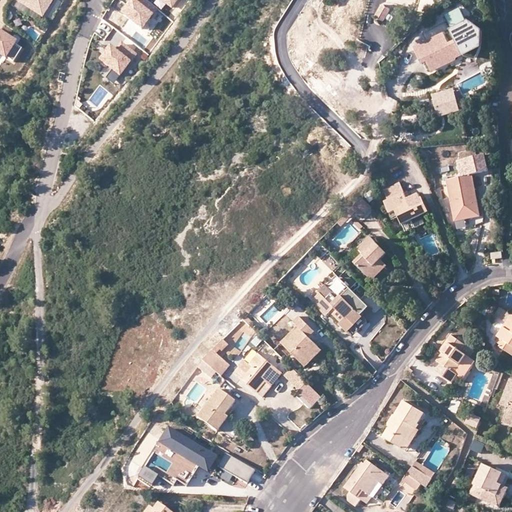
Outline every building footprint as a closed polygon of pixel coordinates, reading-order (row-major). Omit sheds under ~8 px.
[(21,0),(20,2),(44,16),(53,0),(21,0)] [(157,7),(147,0),(137,0),(136,2),(133,0),(128,7),(123,13),(142,27),(157,7)] [(384,24),(392,12),(382,5),(374,17),(384,24)] [(454,30),(468,24),(462,10),(448,16),(454,30)] [(483,32),(470,23),(468,24),(454,30),(459,41),(450,45),(445,34),(417,47),(423,62),(428,59),(433,70),(456,59),(457,57),(465,54),(465,55),(476,58),(481,48),(483,32)] [(0,32),(0,53),(8,59),(9,58),(16,62),(24,49),(17,44),(18,43),(0,32)] [(135,53),(121,43),(115,50),(110,46),(104,55),(101,60),(120,74),(135,53)] [(474,67),(477,60),(464,56),(462,63),(474,67)] [(454,92),(432,96),(434,105),(456,101),(454,92)] [(456,162),(459,178),(468,176),(472,176),(487,172),(484,156),(456,162)] [(474,201),(468,176),(459,178),(448,180),(457,222),(469,219),(480,217),(477,201),(474,201)] [(472,176),(468,176),(474,201),(477,201),(472,176)] [(388,201),(405,193),(401,185),(384,193),(388,201)] [(388,201),(385,202),(391,214),(397,211),(403,225),(429,213),(423,199),(410,204),(406,197),(405,193),(388,201)] [(374,205),(365,194),(353,207),(357,210),(363,216),(374,205)] [(410,204),(423,199),(421,195),(408,201),(410,204)] [(357,210),(353,207),(347,213),(351,216),(357,210)] [(351,216),(347,213),(339,221),(343,225),(351,216)] [(355,263),(368,277),(376,269),(374,267),(381,260),(387,255),(378,245),(370,237),(357,249),(362,255),(355,263)] [(376,269),(368,277),(372,281),(388,267),(381,260),(374,267),(376,269)] [(332,289),(341,280),(336,275),(327,284),(332,289)] [(335,309),(343,316),(346,319),(342,323),(340,325),(346,331),(361,317),(343,298),(340,300),(326,286),(320,292),(319,291),(314,296),(316,298),(315,300),(329,315),(332,312),(335,309)] [(351,290),(343,298),(361,317),(369,309),(351,290)] [(329,315),(315,300),(313,301),(328,316),(329,315)] [(335,309),(332,312),(342,323),(346,319),(343,316),(335,309)] [(508,324),(511,317),(511,316),(502,310),(498,317),(508,324)] [(511,317),(508,324),(499,337),(501,339),(498,343),(501,345),(502,348),(511,354),(511,317)] [(246,318),(244,320),(250,326),(252,324),(246,318)] [(308,336),(312,331),(299,318),(294,323),(298,327),(282,344),(306,367),(322,351),(314,342),(310,338),(308,336)] [(447,342),(450,345),(444,354),(438,361),(442,364),(440,368),(437,372),(453,384),(459,376),(465,381),(476,367),(478,369),(481,365),(471,359),(475,353),(452,336),(447,342)] [(211,370),(212,371),(222,360),(217,355),(229,343),(225,339),(202,363),(211,370)] [(444,354),(450,345),(447,342),(441,352),(444,354)] [(264,397),(272,387),(266,382),(277,370),(273,367),(266,361),(259,355),(240,377),(252,388),(264,397)] [(271,356),(266,361),(273,367),(277,361),(271,356)] [(230,367),(222,360),(212,371),(221,378),(230,367)] [(240,377),(250,366),(245,362),(235,374),(240,377)] [(206,376),(211,370),(202,363),(198,369),(206,376)] [(312,388),(293,369),(285,377),(304,396),(312,388)] [(266,382),(272,387),(282,375),(277,370),(266,382)] [(504,422),(511,425),(511,380),(501,405),(509,408),(504,422)] [(323,399),(312,388),(304,396),(302,399),(312,410),(323,399)] [(199,419),(213,429),(223,416),(225,418),(231,409),(235,404),(219,392),(199,419)] [(453,399),(449,411),(457,414),(462,403),(453,399)] [(385,439),(402,450),(416,429),(418,431),(420,427),(418,425),(425,415),(405,402),(395,418),(397,419),(395,422),(391,429),(385,439)] [(470,415),(466,423),(479,428),(482,419),(470,415)] [(223,416),(213,429),(218,433),(228,419),(225,418),(223,416)] [(387,427),(391,429),(395,422),(397,419),(395,418),(394,417),(387,427)] [(219,459),(169,429),(159,446),(184,460),(204,472),(209,475),(219,459)] [(416,429),(402,450),(407,453),(421,432),(418,431),(416,429)] [(479,458),(486,445),(476,440),(469,453),(479,458)] [(184,460),(159,446),(155,454),(173,465),(168,474),(157,468),(153,474),(160,478),(170,485),(184,460)] [(256,471),(227,454),(219,468),(248,485),(256,471)] [(385,484),(390,478),(368,462),(364,467),(362,470),(360,469),(346,489),(351,493),(347,498),(349,503),(357,508),(362,500),(368,505),(372,498),(371,497),(366,493),(375,481),(380,485),(383,487),(385,484)] [(436,474),(417,462),(413,467),(432,479),(436,474)] [(476,486),(498,496),(493,505),(500,508),(509,489),(499,484),(501,480),(503,474),(485,465),(476,486)] [(432,479),(413,467),(408,474),(422,485),(426,488),(432,479)] [(153,474),(145,470),(140,479),(154,488),(160,478),(153,474)] [(418,491),(422,485),(408,474),(403,481),(418,491)] [(396,482),(390,478),(385,484),(391,488),(396,482)] [(366,493),(371,497),(380,485),(375,481),(366,493)] [(498,496),(476,486),(473,495),(480,498),(493,505),(498,496)] [(452,488),(447,497),(450,499),(455,490),(452,488)]
